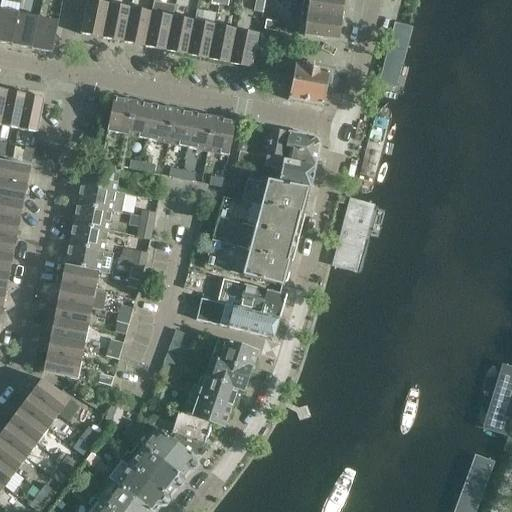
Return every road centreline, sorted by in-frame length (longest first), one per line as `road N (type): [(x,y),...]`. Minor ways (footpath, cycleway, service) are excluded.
road 1 (residential): [(0,401),(16,380),(69,73)]
road 2 (residential): [(347,126),(69,73)]
road 3 (residential): [(281,352),(347,126)]
road 4 (residential): [(177,511),(261,395),(281,352)]
road 5 (residential): [(347,126),(371,0)]
